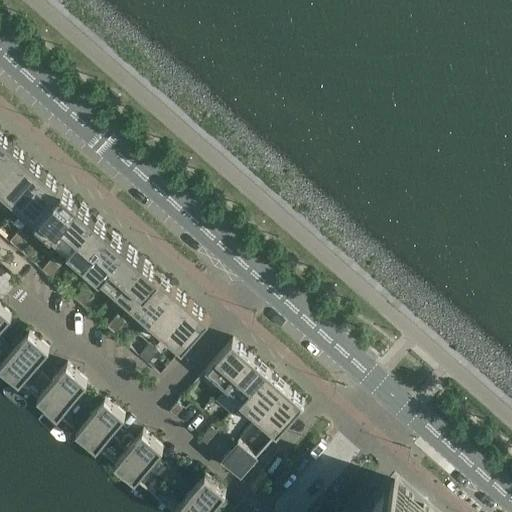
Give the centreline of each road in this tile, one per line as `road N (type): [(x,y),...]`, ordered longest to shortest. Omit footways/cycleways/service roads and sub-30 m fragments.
road 1 (tertiary): [(260,280),(0,52)]
road 2 (residential): [(146,413),(0,284)]
road 3 (residential): [(260,280),(146,413)]
road 4 (tertiary): [(390,397),(260,280)]
road 5 (tertiary): [(511,503),(390,397)]
road 6 (residential): [(390,397),(289,511)]
